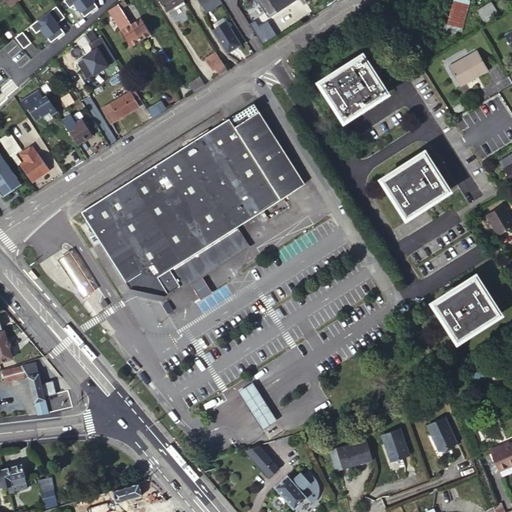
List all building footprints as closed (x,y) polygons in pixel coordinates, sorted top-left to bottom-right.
[(182,1),(183,0),(160,0),(166,10),(168,10),(169,12),(184,3),(182,1)] [(217,5),(213,0),(208,0),(201,5),(206,12),(217,5)] [(255,0),(268,18),(292,0),(255,0)] [(452,0),(448,0),(442,24),(447,25),(452,0)] [(460,0),(458,0),(452,0),(447,25),(453,27),(453,29),(458,30),(464,0),(460,0)] [(497,15),(490,2),(477,10),(479,13),(473,17),(470,12),(465,15),(468,20),(466,22),(469,26),(482,18),(485,23),(497,15)] [(132,24),(123,10),(119,3),(118,5),(113,8),(115,12),(125,28),(132,24)] [(107,14),(109,17),(115,12),(113,8),(107,14)] [(31,25),(37,37),(66,20),(59,9),(31,25)] [(151,33),(141,18),(132,24),(136,30),(141,38),(151,33)] [(234,32),(227,21),(212,31),(227,54),(242,44),(234,32)] [(141,38),(136,30),(132,24),(125,28),(122,30),(131,44),(141,38)] [(462,37),(459,33),(445,41),(448,46),(462,37)] [(95,53),(84,59),(96,78),(111,71),(109,66),(116,61),(101,40),(92,47),(95,53)] [(434,55),(430,49),(422,54),(426,60),(434,55)] [(489,68),(478,49),(450,65),(462,85),(489,68)] [(228,69),(217,51),(207,58),(213,68),(216,67),(220,74),(224,72),(228,69)] [(390,92),(365,52),(320,80),(345,120),(390,92)] [(56,71),(60,69),(54,60),(51,63),(51,65),(56,71)] [(56,71),(51,65),(44,70),(48,75),(56,71)] [(207,83),(202,75),(191,83),(196,90),(207,83)] [(112,107),(119,118),(139,106),(135,101),(140,98),(135,89),(131,83),(126,87),(128,92),(110,103),(112,107)] [(49,111),(56,107),(51,99),(47,93),(44,95),(39,88),(21,100),(26,108),(29,107),(36,119),(43,115),(47,122),(53,118),(49,111)] [(147,109),(152,117),(153,116),(158,114),(167,108),(162,100),(147,109)] [(237,228),(305,184),(251,103),(81,212),(86,221),(101,244),(131,293),(147,296),(160,300),(175,290),(179,286),(185,284),(190,278),(198,275),(203,270),(211,267),(216,261),(223,259),(229,253),(236,251),(246,242),(245,240),(246,239),(241,232),(240,233),(237,228)] [(101,108),(110,124),(119,118),(112,107),(110,103),(101,108)] [(63,119),(79,144),(92,135),(82,118),(76,122),(71,114),(63,119)] [(4,145),(14,138),(11,133),(1,141),(4,145)] [(18,143),(14,138),(4,145),(7,150),(18,143)] [(7,150),(12,157),(23,150),(18,143),(7,150)] [(38,153),(33,146),(22,154),(26,161),(21,165),(32,182),(50,170),(38,153)] [(451,190),(427,151),(382,178),(406,217),(451,190)] [(511,154),(498,164),(502,171),(511,186),(511,185),(511,154)] [(0,155),(0,188),(5,194),(21,181),(0,155)] [(511,230),(511,226),(501,209),(486,219),(499,239),(511,230)] [(86,221),(79,225),(93,248),(101,244),(86,221)] [(69,251),(57,258),(82,298),(95,291),(69,251)] [(202,276),(191,283),(200,299),(212,292),(202,276)] [(500,317),(476,276),(433,302),(456,342),(500,317)] [(0,361),(13,358),(4,330),(0,331),(0,361)] [(45,396),(54,393),(51,380),(41,383),(36,362),(3,371),(6,381),(28,375),(38,413),(49,412),(45,396)] [(226,395),(239,416),(251,408),(239,387),(226,395)] [(239,416),(242,421),(255,413),(251,408),(239,416)] [(255,413),(242,421),(249,432),(262,424),(255,413)] [(445,417),(427,426),(438,451),(444,448),(449,446),(457,442),(445,417)] [(399,428),(381,435),(391,461),(396,459),(402,457),(409,454),(399,428)] [(290,441),(288,437),(277,440),(278,445),(290,441)] [(373,461),(366,439),(330,451),(336,470),(364,461),(365,464),(373,461)] [(511,464),(511,442),(509,444),(508,442),(490,450),(498,470),(511,464)] [(259,445),(245,449),(270,477),(280,468),(259,445)] [(449,446),(444,448),(448,457),(453,455),(449,446)] [(405,466),(402,457),(396,459),(400,468),(405,466)] [(27,479),(22,462),(4,467),(9,484),(27,479)] [(5,486),(9,485),(9,484),(4,467),(0,468),(0,485),(4,485),(5,486)] [(309,470),(306,473),(312,480),(315,477),(309,470)] [(302,472),(293,480),(295,483),(304,475),(302,472)] [(288,474),(274,487),(294,509),(307,497),(313,504),(315,501),(317,499),(318,496),(319,494),(320,489),(319,485),(318,483),(315,477),(312,480),(306,473),(304,475),(295,483),(293,480),(288,474)] [(45,507),(58,504),(52,478),(39,481),(45,507)] [(9,485),(10,491),(29,486),(27,479),(9,484),(9,485)] [(164,496),(150,479),(80,500),(83,511),(145,493),(147,501),(164,496)] [(333,497),(322,506),(325,511),(339,511),(340,511),(333,497)]
